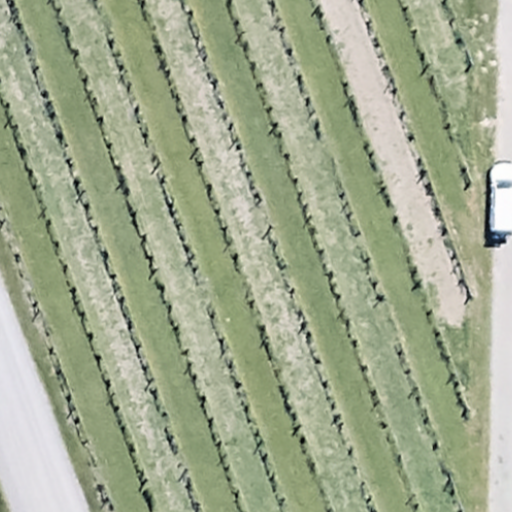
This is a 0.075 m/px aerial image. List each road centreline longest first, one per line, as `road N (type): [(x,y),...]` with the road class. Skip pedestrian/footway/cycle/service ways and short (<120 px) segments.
road 1 (unknown): [(501,0),(482,511)]
road 2 (unknown): [(0,330),(59,511)]
